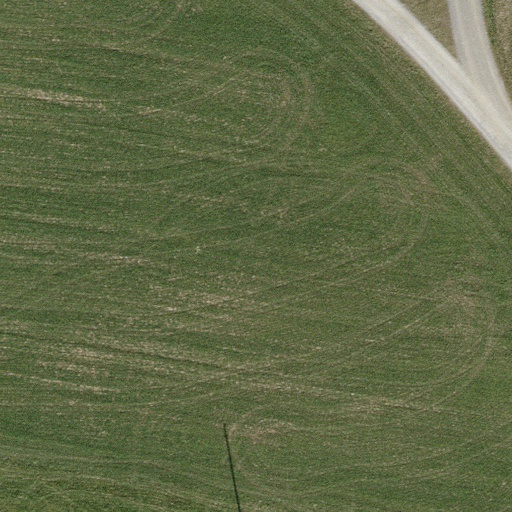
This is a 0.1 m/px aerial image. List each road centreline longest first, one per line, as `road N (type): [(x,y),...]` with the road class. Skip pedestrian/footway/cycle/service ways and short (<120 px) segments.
road 1 (track): [(494,118),(372,0)]
road 2 (track): [(494,118),(468,0)]
